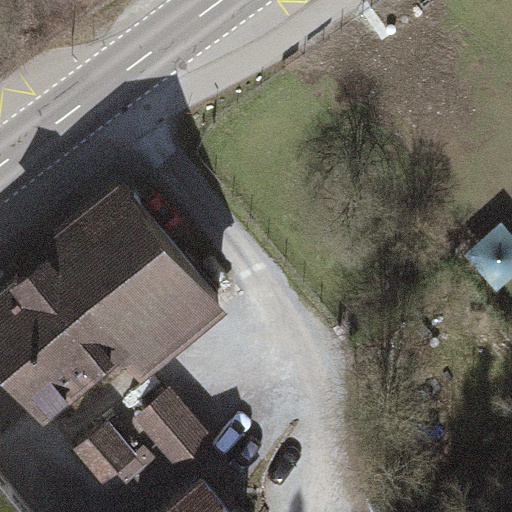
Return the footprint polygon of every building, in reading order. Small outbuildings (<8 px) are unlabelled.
[(126,178),(0,279),(0,352),(42,403),(122,338),(136,356),(217,291),(126,178)] [(178,459),(208,433),(169,388),(139,414),(178,459)] [(76,448),(105,480),(137,451),(109,419),(76,448)] [(39,511),(0,465),(0,511),(39,511)] [(232,511),(204,480),(166,511),(232,511)]
